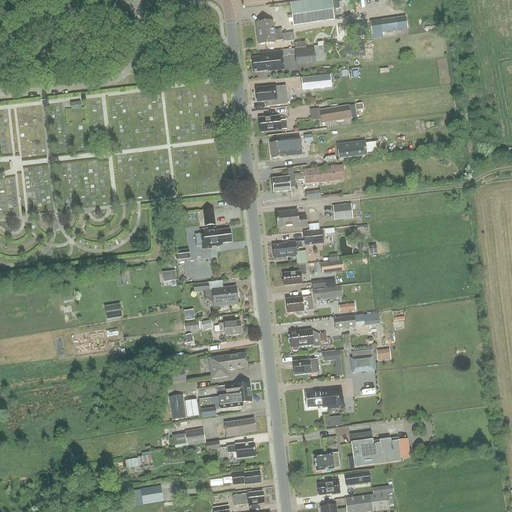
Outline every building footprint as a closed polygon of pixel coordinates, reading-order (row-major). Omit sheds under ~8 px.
[(341,0),(313,0),(290,3),(293,26),(334,20),(333,10),(338,10),(340,8),(339,3),(342,2),(341,0)] [(406,17),(369,22),(371,35),(408,29),(406,17)] [(275,42),(283,41),(282,30),(274,31),(273,22),(256,24),(259,45),(275,43),(275,42)] [(363,42),(351,44),(353,56),(365,55),(363,42)] [(315,58),(314,48),(295,50),(296,60),(315,58)] [(275,70),(279,69),(284,69),(282,51),(260,54),(261,58),(253,59),(255,73),(275,70)] [(301,79),(302,91),(331,88),(330,75),(301,79)] [(276,87),(256,89),(258,103),(265,102),(266,108),(288,105),(286,86),(276,87)] [(80,102),(70,103),(71,110),(81,109),(80,102)] [(351,119),(357,118),(355,105),(319,111),(322,124),(351,119)] [(286,121),(280,122),(280,117),(259,119),(260,134),(281,131),(287,130),(286,121)] [(277,143),(270,144),(272,160),(284,158),(284,157),(301,155),(299,138),(277,140),(277,143)] [(365,141),(349,143),(351,157),(367,155),(365,141)] [(347,165),(308,168),(310,199),(324,198),(323,182),(348,180),(347,165)] [(288,177),(284,178),(272,179),(274,194),(285,192),(291,192),(291,188),(296,188),(294,173),(293,168),(287,169),(288,174),(288,177)] [(351,204),(333,206),(334,219),(345,218),(345,220),(353,219),(351,204)] [(215,220),(214,209),(202,211),(204,221),(215,220)] [(294,228),(307,227),(306,216),(298,217),(297,211),(276,213),(278,228),(285,227),(285,228),(294,227),(294,228)] [(220,248),(222,245),(222,243),(231,242),(229,230),(216,232),(215,229),(201,231),(203,249),(211,248),(211,247),(215,246),(217,248),(220,248)] [(305,246),(324,244),(322,230),(303,232),(305,246)] [(289,257),(296,257),(297,265),(307,264),(305,251),(296,252),(296,251),(299,251),(298,248),(302,247),(301,241),(295,242),(295,241),(286,242),(286,244),(272,245),(273,259),(289,257)] [(321,264),(322,274),(343,271),(342,261),(321,264)] [(301,276),(306,275),(305,265),(298,266),(299,273),(283,274),(284,286),(302,284),(301,276)] [(179,270),(165,271),(165,281),(180,280),(179,270)] [(126,285),(124,273),(116,274),(118,286),(126,285)] [(312,282),(313,290),(325,288),(324,281),(312,282)] [(214,307),(238,305),(236,288),(212,290),(212,291),(209,291),(208,284),(194,286),(195,293),(203,292),(204,299),(213,298),(214,307)] [(341,287),(313,291),(315,302),(343,298),(341,287)] [(302,298),(286,300),(287,314),(296,313),(297,315),(298,317),(301,317),(303,314),(302,312),(304,312),(304,308),(313,307),(311,297),(302,298)] [(355,311),(355,304),(339,306),(340,313),(355,311)] [(112,306),(105,307),(107,320),(121,318),(120,311),(113,312),(112,306)] [(354,316),(354,317),(334,319),(335,330),(380,324),(379,314),(377,314),(377,312),(367,313),(368,315),(354,316)] [(211,321),(201,323),(202,330),(212,328),(211,321)] [(184,324),(185,332),(200,329),(199,322),(184,324)] [(225,337),(241,335),(240,322),(224,324),(219,325),(220,334),(225,333),(225,337)] [(299,350),(299,347),(313,345),(313,347),(320,347),(319,337),(312,337),(311,330),(290,333),(291,348),(292,348),(293,350),(295,352),(298,351),(299,350)] [(350,359),(352,374),(375,371),(372,351),(352,353),(352,358),(350,359)] [(390,351),(377,353),(377,361),(390,360),(390,351)] [(227,371),(247,368),(245,354),(209,359),(212,380),(228,377),(227,371)] [(309,361),(293,363),(295,376),(311,374),(319,373),(317,360),(309,361)] [(166,372),(168,384),(186,381),(184,369),(166,372)] [(223,387),(223,388),(217,388),(218,397),(218,398),(251,393),(249,383),(242,384),(240,383),(237,383),(236,385),(234,385),(234,386),(223,387)] [(322,410),(344,408),(341,387),(320,390),(321,392),(306,394),(307,409),(322,407),(322,410)] [(240,407),(240,404),(252,403),(251,393),(228,396),(218,398),(220,409),(240,407)] [(183,395),(169,398),(172,421),(187,419),(183,395)] [(201,411),(202,418),(216,417),(215,409),(201,411)] [(342,418),(326,419),(327,428),(343,427),(342,418)] [(226,438),(233,437),(245,435),(244,433),(256,431),(254,419),(224,425),(226,438)] [(187,446),(205,443),(203,431),(185,434),(187,446)] [(354,469),(401,462),(398,438),(373,442),(371,432),(350,435),(354,469)] [(219,442),(205,444),(207,452),(220,449),(219,442)] [(238,459),(255,457),(254,443),(236,446),(227,447),(227,454),(237,453),(238,459)] [(314,469),(316,470),(316,472),(334,469),(340,468),(338,453),(332,454),(314,457),(315,465),(314,466),(314,469)] [(151,457),(125,461),(127,469),(140,467),(140,466),(152,464),(151,457)] [(233,486),(244,484),(245,486),(261,483),(260,472),(243,474),(243,472),(231,474),(233,486)] [(370,472),(351,475),(353,486),(371,483),(370,472)] [(332,495),(340,494),(338,480),(329,481),(329,483),(318,484),(319,496),(331,494),(332,495)] [(140,490),(131,492),(133,507),(143,505),(143,506),(163,502),(161,486),(140,490)] [(392,486),(379,488),(380,495),(393,493),(392,486)] [(258,505),(264,504),(263,492),(247,494),(247,495),(233,496),(234,507),(248,505),(249,507),(258,506),(258,505)] [(346,509),(337,510),(336,506),(321,508),(321,511),(372,511),(389,510),(386,494),(345,499),(346,509)]
